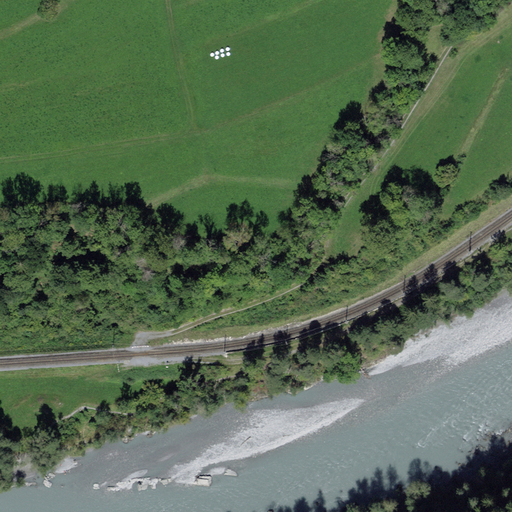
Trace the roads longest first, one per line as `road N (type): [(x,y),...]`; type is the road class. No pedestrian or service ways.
road 1 (track): [(285,349),(228,362),(140,363),(142,338),(256,303),(317,272),(344,203),(485,0)]
road 2 (track): [(0,164),(157,141),(188,129),(168,0)]
road 3 (track): [(285,349),(396,306),(485,250)]
